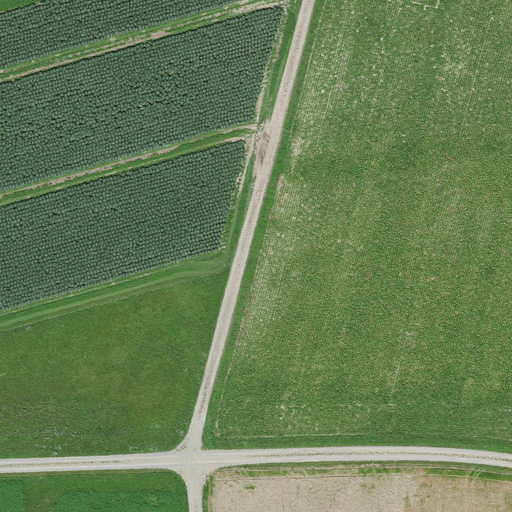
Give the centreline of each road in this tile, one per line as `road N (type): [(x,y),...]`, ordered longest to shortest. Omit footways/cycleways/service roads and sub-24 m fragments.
road 1 (track): [(0,464),(511,461)]
road 2 (track): [(308,0),(192,458)]
